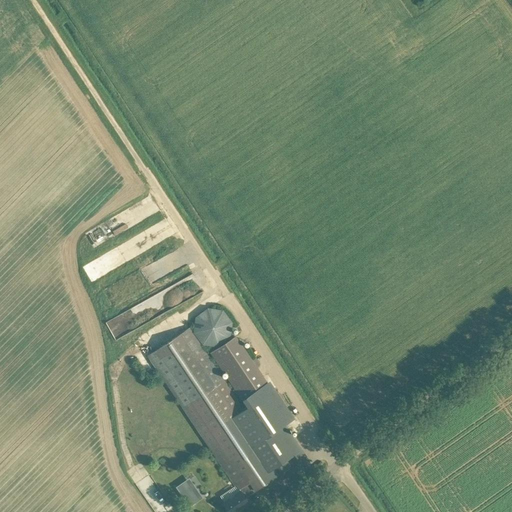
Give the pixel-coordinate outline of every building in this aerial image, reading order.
[(113,240),(113,231),(93,231),(93,240),(99,239),(99,240),(113,240)] [(124,261),(136,253),(131,245),(119,252),(124,261)] [(173,292),(196,278),(187,264),(165,278),(166,286),(165,289),(167,293),(150,296),(147,304),(136,305),(118,316),(115,323),(112,321),(111,325),(112,336),(114,338),(129,336),(131,331),(133,330),(160,315),(162,310),(170,309),(169,306),(163,304),(167,295),(173,294),(173,292)] [(202,344),(217,346),(230,337),(232,322),(223,309),(208,307),(195,316),(194,332),(202,344)] [(248,405),(243,409),(189,327),(148,355),(235,485),(236,484),(240,491),(223,503),(228,511),(240,511),(244,509),(243,507),(249,503),(245,496),(247,494),(248,496),(256,490),(306,456),(285,424),(293,418),(274,389),(268,393),(263,385),(263,377),(257,369),(259,364),(256,358),(251,360),(235,336),(212,351),(248,405)] [(194,491),(187,481),(177,488),(176,486),(176,487),(189,506),(202,497),(196,489),(194,491)]
